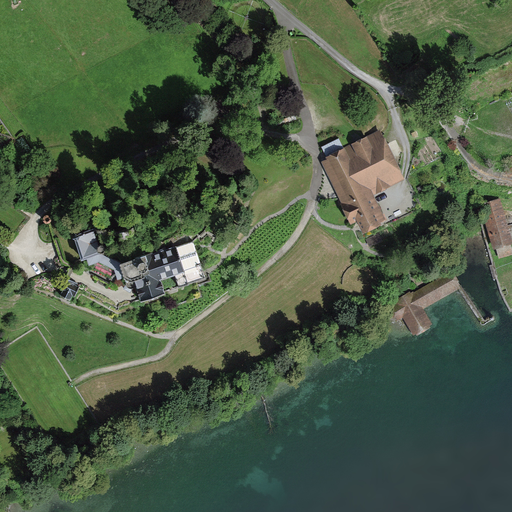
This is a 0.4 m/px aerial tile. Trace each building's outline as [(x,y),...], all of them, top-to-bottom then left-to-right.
[(401,180),(380,135),(321,163),(349,222),(355,219),(363,234),(383,225),(369,196),(401,180)] [(511,244),(500,198),(481,203),(494,249),(511,244)] [(99,228),(81,234),(88,256),(106,250),(99,228)] [(184,244),(112,268),(120,291),(126,289),(131,302),(159,293),(155,282),(169,278),(172,288),(196,280),(194,275),(192,268),(184,244)] [(410,338),(428,328),(419,311),(459,289),(450,272),(382,308),(390,324),(399,319),(410,338)]
